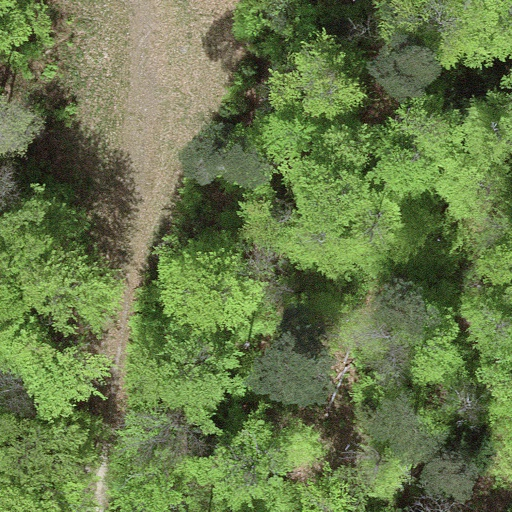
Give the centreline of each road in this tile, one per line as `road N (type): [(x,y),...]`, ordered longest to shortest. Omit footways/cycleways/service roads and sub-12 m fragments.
road 1 (track): [(121,306),(137,0)]
road 2 (track): [(95,511),(121,306)]
